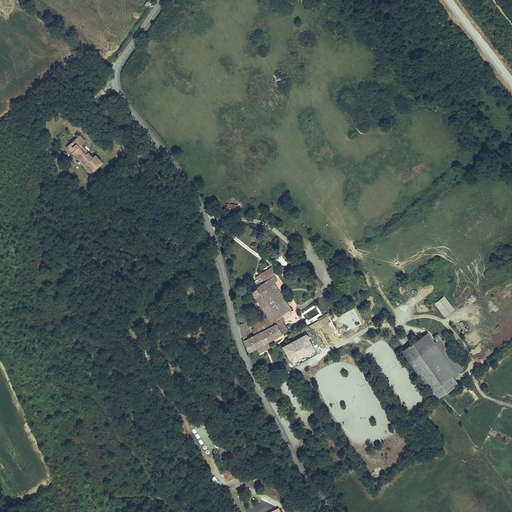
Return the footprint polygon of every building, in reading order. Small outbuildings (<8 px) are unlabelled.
[(85,71),(81,78),(90,83),(93,76),(85,71)] [(82,134),(71,144),(76,150),(73,153),(82,163),(85,161),(92,170),(103,160),(98,154),(95,157),(90,152),(88,154),(81,145),(84,143),(87,140),(82,134)] [(90,152),(84,143),(81,145),(88,154),(90,152)] [(76,150),(71,144),(68,147),(73,153),(76,150)] [(85,161),(82,163),(92,176),(106,164),(103,160),(92,170),(85,161)] [(252,290),(275,276),(272,272),(273,272),(270,267),(255,276),(257,278),(248,284),(252,290)] [(268,341),(289,329),(283,320),(292,315),(290,311),(272,281),(273,280),(274,281),(276,279),(275,276),(252,290),(267,315),(260,319),(254,323),(257,328),(253,331),(256,334),(248,339),(245,340),(250,351),(256,348),(259,353),(271,347),(268,341)] [(444,317),(455,309),(444,295),(434,303),(444,317)] [(348,309),(356,324),(360,322),(351,307),(348,309)] [(331,309),(319,316),(321,319),(323,318),(326,316),(333,312),(331,309)] [(343,312),(352,327),(356,324),(348,309),(343,312)] [(332,318),(340,334),(352,327),(343,312),(332,318)] [(323,318),(321,319),(294,334),(297,339),(295,340),(303,355),(340,334),(332,318),(329,320),(326,322),(323,318)] [(438,339),(431,328),(427,331),(434,342),(438,339)] [(467,365),(445,334),(441,337),(438,339),(434,342),(427,331),(405,348),(419,369),(422,373),(434,389),(457,373),(467,365)] [(303,355),(295,340),(286,345),(294,360),(303,355)] [(457,373),(434,389),(438,395),(461,379),(457,373)] [(332,445),(334,449),(340,460),(343,458),(335,444),(332,445)] [(237,473),(232,465),(222,470),(227,479),(237,473)] [(256,504),(261,511),(268,506),(264,499),(256,504)]
